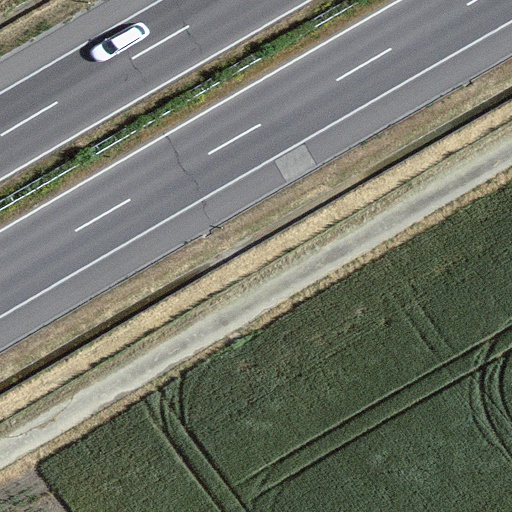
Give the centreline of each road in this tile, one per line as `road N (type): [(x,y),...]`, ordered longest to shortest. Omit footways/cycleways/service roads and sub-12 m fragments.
road 1 (track): [(511,152),(0,454)]
road 2 (motorway): [(0,275),(477,0)]
road 3 (motorway): [(235,0),(0,136)]
